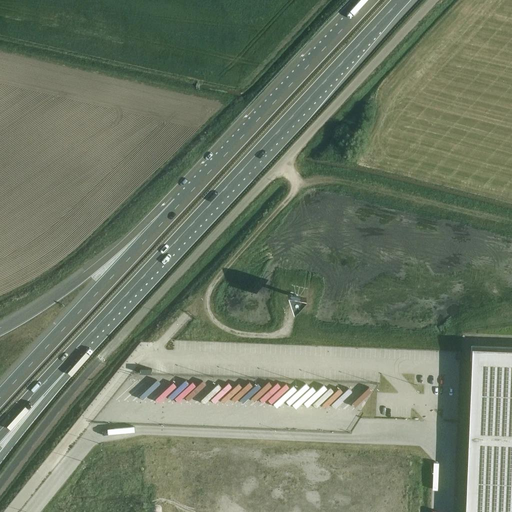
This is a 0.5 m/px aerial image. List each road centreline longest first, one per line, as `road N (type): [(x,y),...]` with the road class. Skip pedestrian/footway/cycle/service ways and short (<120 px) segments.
road 1 (motorway): [(66,359),(400,0)]
road 2 (unclassified): [(102,356),(434,0)]
road 3 (motorway): [(370,0),(179,205)]
road 4 (motorway): [(179,205),(0,397)]
road 5 (motorway): [(179,205),(0,333)]
